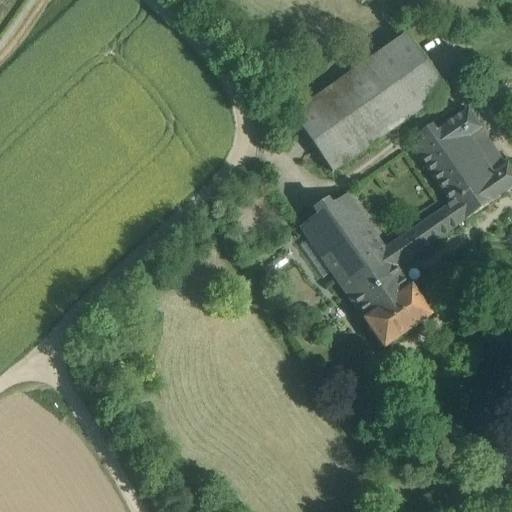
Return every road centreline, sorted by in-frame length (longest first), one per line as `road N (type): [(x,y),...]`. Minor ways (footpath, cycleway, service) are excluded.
road 1 (unclassified): [(148,0),(229,85),(251,136),(233,173),(47,347)]
road 2 (unclassified): [(145,511),(47,347)]
